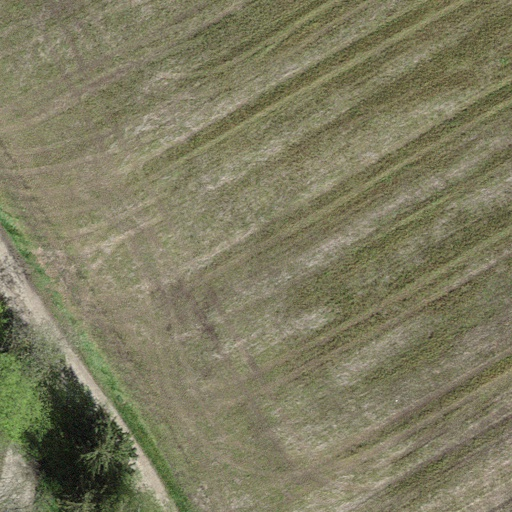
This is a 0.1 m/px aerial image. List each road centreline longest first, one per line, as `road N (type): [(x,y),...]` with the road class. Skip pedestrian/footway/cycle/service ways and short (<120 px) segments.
road 1 (track): [(144,511),(0,255)]
road 2 (track): [(13,279),(25,435),(7,511)]
